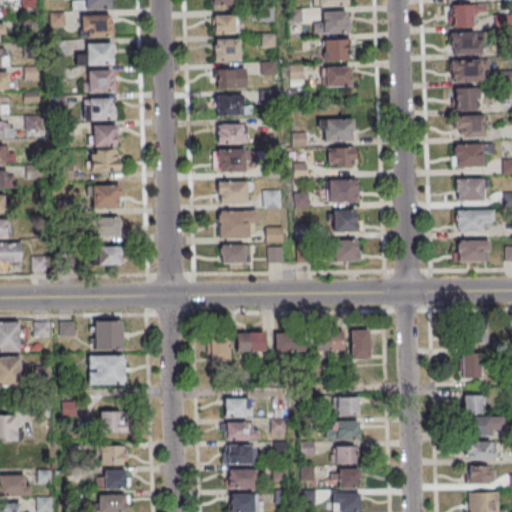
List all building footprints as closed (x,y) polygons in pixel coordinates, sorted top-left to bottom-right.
[(110,0),(83,0),(74,0),(74,9),(111,9),(110,0)] [(472,26),(472,5),(449,5),(449,26),(472,26)] [(211,33),(233,33),(233,10),(211,10),(211,33)] [(348,33),(348,11),(321,11),(321,22),(313,22),(313,33),(348,33)] [(62,25),(62,14),(54,14),(54,25),(62,25)] [(77,15),(77,37),(111,37),(111,15),(77,15)] [(480,33),(450,33),(450,54),(480,54),(480,33)] [(239,61),(239,38),(213,38),(213,61),(239,61)] [(348,39),(321,39),(321,60),(348,60),(348,39)] [(112,64),(112,43),(85,43),(85,64),(112,64)] [(481,83),(481,61),(452,61),(452,83),(481,83)] [(213,88),(244,88),(244,67),(213,67),(213,88)] [(349,87),(349,67),(321,67),(321,87),(349,87)] [(24,69),(25,80),(35,79),(35,68),(24,69)] [(113,91),(113,69),(82,69),(82,91),(113,91)] [(0,90),(10,91),(10,73),(0,72),(0,90)] [(450,88),(450,110),(475,110),(475,88),(450,88)] [(216,95),(216,115),(242,115),(242,95),(216,95)] [(82,97),(82,119),(113,119),(113,97),(82,97)] [(54,109),(65,108),(64,98),(54,98),(54,109)] [(39,136),(40,116),(25,116),(25,136),(39,136)] [(483,116),(453,116),(453,137),(483,137),(483,116)] [(318,119),(318,141),(353,141),(353,119),(318,119)] [(0,139),(14,139),(14,122),(0,122),(0,139)] [(241,123),(215,123),(215,143),(241,143),(241,123)] [(116,145),(116,124),(91,124),(91,145),(116,145)] [(0,163),(13,164),(13,154),(5,154),(5,146),(0,145),(0,163)] [(452,145),(452,167),(480,167),(480,145),(452,145)] [(326,148),(326,167),(354,167),(354,148),(326,148)] [(211,149),(211,171),(243,171),(243,149),(211,149)] [(118,170),(118,152),(88,152),(88,170),(118,170)] [(0,170),(0,188),(13,188),(13,171),(0,170)] [(454,179),(454,201),(482,201),(482,179),(454,179)] [(321,201),(357,201),(357,180),(321,180),(321,201)] [(216,203),(247,203),(247,182),(216,182),(216,203)] [(119,185),(90,185),(90,207),(119,207),(119,185)] [(262,208),(280,208),(280,189),(262,189),(262,208)] [(455,210),(455,231),(491,231),(491,210),(455,210)] [(247,237),(247,223),(256,223),(256,211),(217,211),(217,237),(247,237)] [(331,231),(359,231),(359,211),(331,211),(331,231)] [(95,236),(120,236),(120,216),(95,216),(95,236)] [(280,241),(280,228),(266,228),(266,241),(280,241)] [(358,240),(329,240),(329,262),(358,262),(358,240)] [(488,240),(453,240),(453,262),(488,262),(488,240)] [(0,243),(0,263),(20,264),(20,243),(0,243)] [(219,263),(249,263),(249,245),(219,245),(219,263)] [(99,264),(121,264),(121,246),(99,246),(99,264)] [(267,262),(282,262),(282,246),(267,246),(267,262)] [(459,342),(483,342),(483,317),(459,317),(459,342)] [(121,320),(90,320),(90,348),(121,348),(121,320)] [(0,321),(0,351),(17,351),(17,322),(0,321)] [(263,332),(235,332),(235,352),(263,352),(263,332)] [(304,352),(304,333),(274,333),(274,352),(304,352)] [(368,360),(368,333),(350,333),(350,360),(368,360)] [(315,350),(335,349),(334,335),(315,336),(315,350)] [(207,362),(228,362),(228,339),(207,339),(207,362)] [(480,378),(480,354),(460,354),(460,378),(480,378)] [(123,384),(123,355),(87,355),(87,384),(123,384)] [(0,385),(19,386),(19,357),(0,356),(0,385)] [(463,413),(481,413),(481,394),(463,394),(463,413)] [(357,396),(335,396),(335,415),(357,415),(357,396)] [(247,415),(247,398),(223,398),(223,415),(247,415)] [(124,432),(124,411),(99,411),(99,432),(124,432)] [(0,440),(18,441),(18,415),(0,414),(0,440)] [(501,416),(467,416),(466,433),(501,433),(501,416)] [(284,431),(284,418),(269,418),(269,431),(284,431)] [(357,438),(357,420),(326,420),(326,438),(357,438)] [(221,422),(221,439),(252,439),(252,421),(221,422)] [(34,441),(0,456),(0,461),(4,472),(41,456),(34,441)] [(489,441),(466,441),(466,460),(489,460),(489,441)] [(99,445),(99,465),(126,465),(126,445),(99,445)] [(255,463),(255,445),(222,445),(222,463),(255,463)] [(356,445),(331,445),(331,463),(356,463),(356,445)] [(492,484),(492,466),(463,466),(463,484),(492,484)] [(256,469),(225,469),(225,487),(256,487),(256,469)] [(357,469),(337,469),(337,487),(357,487),(357,469)] [(96,470),(96,488),(126,488),(126,470),(96,470)] [(0,495),(27,495),(27,475),(0,475),(0,495)] [(228,511),(261,511),(261,493),(228,493),(228,511)] [(360,511),(360,493),(332,493),(332,511),(360,511)] [(126,511),(126,494),(98,494),(98,511),(126,511)]
